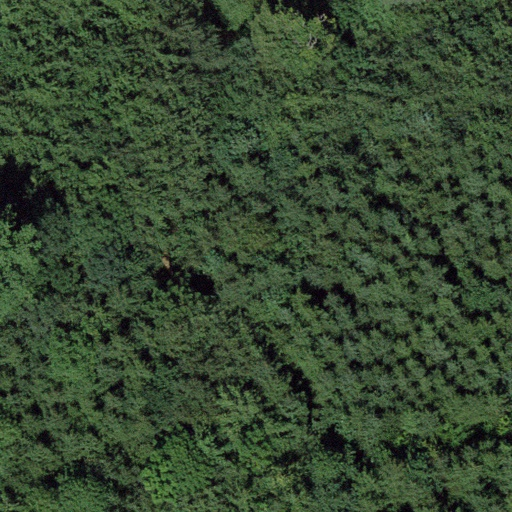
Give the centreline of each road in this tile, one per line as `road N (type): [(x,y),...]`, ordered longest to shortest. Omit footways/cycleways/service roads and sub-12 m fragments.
road 1 (track): [(217,0),(216,84),(163,272)]
road 2 (track): [(511,458),(365,468)]
